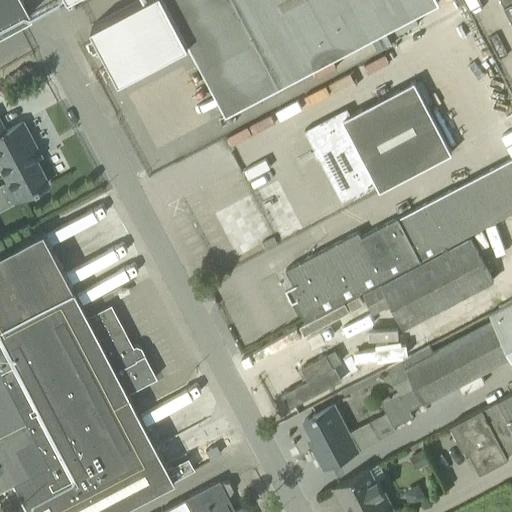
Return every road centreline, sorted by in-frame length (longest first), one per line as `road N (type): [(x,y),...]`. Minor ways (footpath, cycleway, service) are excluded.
road 1 (unknown): [(139,206),(296,132),(414,60),(447,56),(476,149),(461,164),(187,298)]
road 2 (unclassified): [(298,511),(60,56)]
